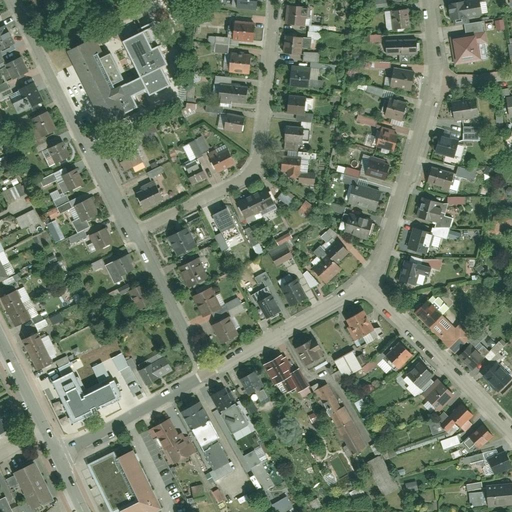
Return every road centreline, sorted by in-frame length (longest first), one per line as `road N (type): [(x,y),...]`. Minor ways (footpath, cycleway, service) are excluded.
road 1 (residential): [(275,0),(260,165),(135,234)]
road 2 (residential): [(135,234),(17,0)]
road 3 (residential): [(369,280),(431,78)]
road 4 (residential): [(511,431),(369,280)]
road 5 (residential): [(206,373),(369,280)]
road 6 (residential): [(55,453),(206,373)]
road 7 (residential): [(206,373),(135,234)]
